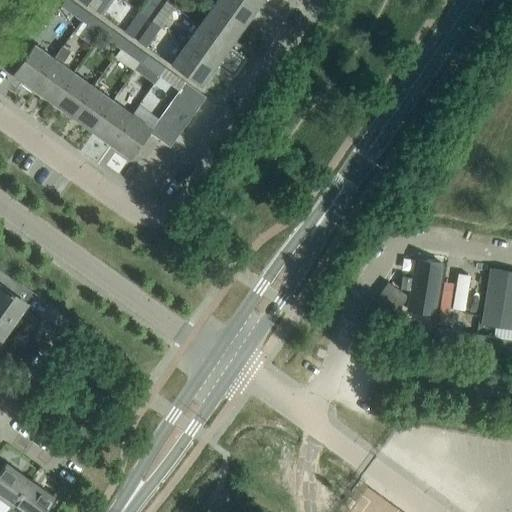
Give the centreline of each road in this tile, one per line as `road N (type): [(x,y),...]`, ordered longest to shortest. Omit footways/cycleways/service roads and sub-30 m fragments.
road 1 (secondary): [(223,361),(470,0)]
road 2 (residential): [(159,214),(314,0)]
road 3 (residential): [(337,355),(357,302),(399,243),(511,256)]
road 4 (residential): [(162,316),(0,204)]
road 5 (residential): [(159,214),(138,218),(0,122)]
road 6 (secondary): [(123,511),(223,361)]
road 7 (track): [(337,355),(511,387)]
